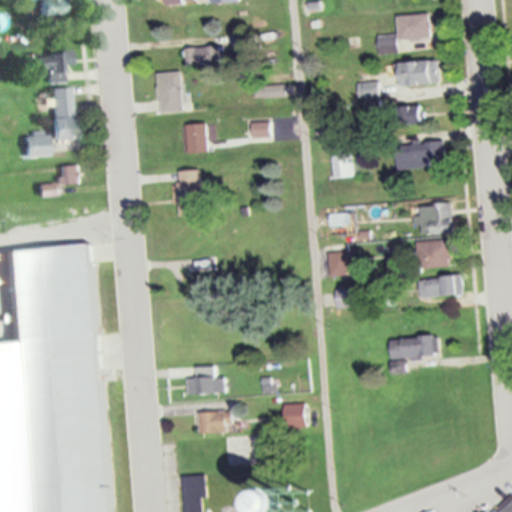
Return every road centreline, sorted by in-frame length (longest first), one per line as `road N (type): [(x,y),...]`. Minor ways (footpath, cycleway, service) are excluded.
road 1 (residential): [(150,511),(109,0)]
road 2 (residential): [(511,449),(477,0)]
road 3 (residential): [(511,463),(384,511)]
